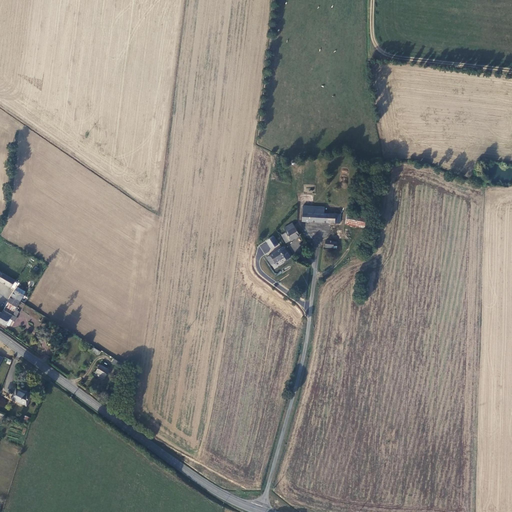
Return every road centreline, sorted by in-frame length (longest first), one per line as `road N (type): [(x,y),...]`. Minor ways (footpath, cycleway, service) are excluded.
road 1 (secondary): [(0,335),(210,487),(260,511)]
road 2 (unclassified): [(260,511),(305,345),(319,233)]
road 3 (track): [(511,69),(389,56),(372,35),(372,0)]
